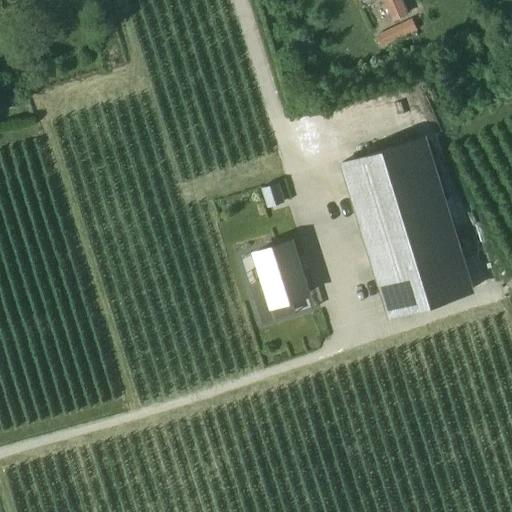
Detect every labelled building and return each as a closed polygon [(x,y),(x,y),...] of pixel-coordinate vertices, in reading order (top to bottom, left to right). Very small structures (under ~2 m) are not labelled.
[(384,0),(394,20),(408,14),(401,0),(384,0)] [(418,29),(412,18),(376,35),(381,47),(418,29)] [(0,107),(23,101),(19,87),(0,93),(0,107)] [(426,136),(343,161),(390,314),(473,289),(426,136)] [(278,183),(263,188),(268,207),(284,202),(278,183)] [(269,295),(255,299),(263,322),(278,317),(274,303),(308,293),(305,284),(309,282),(302,258),(298,259),(292,240),(255,252),(269,295)]
